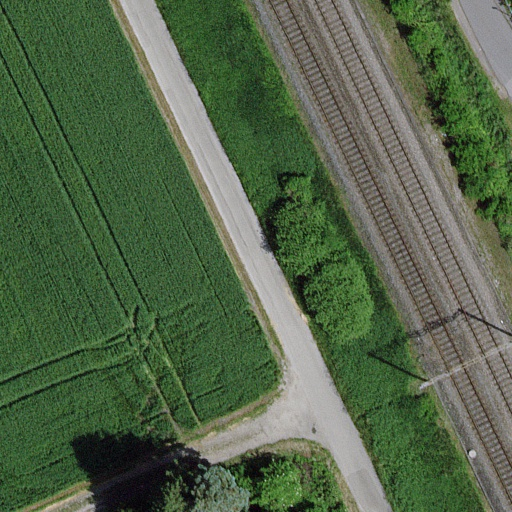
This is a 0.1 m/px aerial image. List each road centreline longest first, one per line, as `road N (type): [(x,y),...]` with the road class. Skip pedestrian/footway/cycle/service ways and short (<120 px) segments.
road 1 (unclassified): [(375,511),(136,0)]
road 2 (track): [(81,511),(325,403)]
